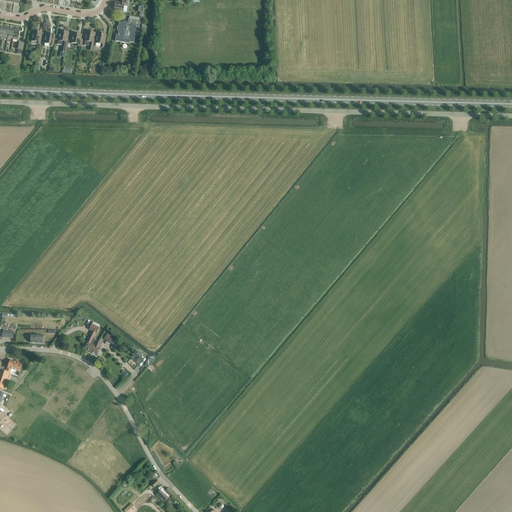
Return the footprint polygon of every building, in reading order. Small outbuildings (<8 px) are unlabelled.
[(129,0),(119,0),(119,3),(115,2),(114,10),(123,12),(124,6),(128,7),(129,0)] [(119,27),(118,35),(116,35),(115,41),(129,44),(130,42),(134,43),(137,26),(139,27),(140,21),(129,19),(128,23),(123,22),(123,23),(119,23),(118,27),(119,27)] [(42,33),(39,32),(33,31),(31,43),(32,44),(36,44),(37,44),(40,45),(42,33)] [(60,31),(58,41),(57,45),(62,46),(61,52),(65,53),(67,44),(67,41),(69,33),(60,31)] [(88,44),(90,44),(89,51),(92,51),(95,33),(86,32),(85,41),(84,45),(85,45),(87,46),(88,45),(88,44)] [(73,33),(72,38),(71,43),(77,44),(76,46),(80,47),(81,40),(82,35),(73,33)] [(46,34),(45,39),(44,43),(45,43),(44,45),(45,46),(49,47),(49,46),(53,47),(55,35),(46,34)] [(97,34),(95,43),(95,46),(96,47),(104,48),(106,35),(97,34)] [(92,324),(89,330),(92,331),(96,333),(97,333),(99,328),(99,327),(92,324)] [(14,331),(3,330),(2,338),(13,339),(14,331)] [(114,345),(117,340),(108,334),(105,338),(114,345)] [(31,341),(30,343),(43,343),(43,335),(31,335),(31,336),(30,337),(30,340),(31,341)] [(88,343),(87,344),(85,349),(92,352),(94,348),(95,348),(98,342),(96,340),(96,339),(90,337),(87,342),(88,343)] [(94,348),(92,352),(97,355),(97,354),(98,354),(99,354),(100,352),(100,351),(99,350),(100,347),(102,344),(98,342),(95,348),(94,348)] [(20,372),(21,369),(22,364),(10,360),(6,372),(0,369),(0,388),(5,391),(12,369),(20,372)] [(168,498),(169,496),(173,493),(169,488),(168,488),(167,489),(165,491),(161,486),(158,488),(160,491),(156,495),(163,502),(168,498)] [(123,511),(129,511),(135,506),(132,503),(123,511)]
